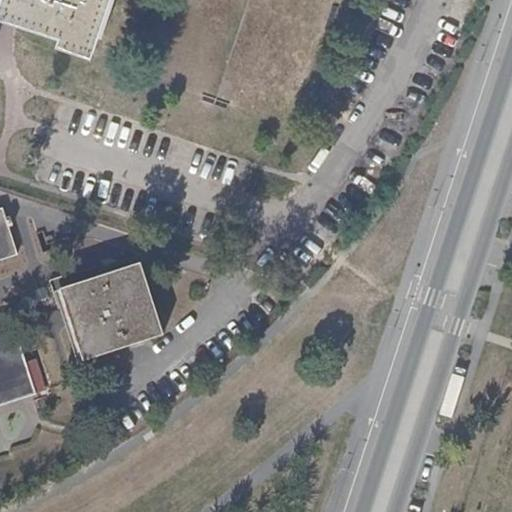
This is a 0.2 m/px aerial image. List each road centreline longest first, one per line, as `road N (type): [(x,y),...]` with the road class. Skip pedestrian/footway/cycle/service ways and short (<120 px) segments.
road 1 (secondary): [(511,64),(364,511)]
road 2 (secondary): [(399,511),(511,170)]
